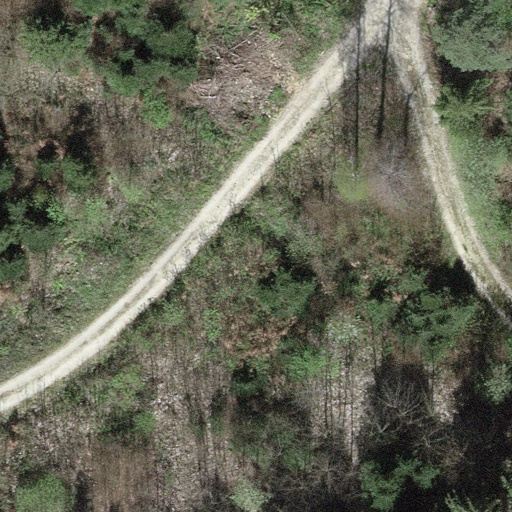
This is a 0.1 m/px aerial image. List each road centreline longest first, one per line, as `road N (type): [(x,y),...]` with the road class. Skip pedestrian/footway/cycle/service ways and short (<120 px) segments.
road 1 (track): [(393,0),(174,256),(78,348),(0,399)]
road 2 (track): [(393,0),(416,115),(446,205),(482,271),(511,304)]
